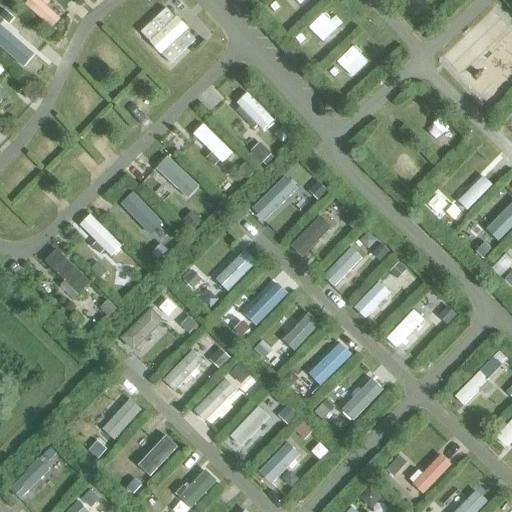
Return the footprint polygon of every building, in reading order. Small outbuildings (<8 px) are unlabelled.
[(61,21),(37,0),(30,0),(24,7),(52,32),(61,21)] [(339,8),(327,8),(326,32),(339,33),(339,8)] [(166,10),(141,34),(169,65),(195,42),(166,10)] [(45,44),(20,20),(12,29),(37,53),(45,44)] [(363,61),(385,50),(375,31),(354,42),(363,61)] [(274,122),(247,95),(237,106),(264,133),(274,122)] [(232,155),(203,127),(193,137),(222,165),(232,155)] [(400,156),(413,142),(396,127),(384,140),(400,156)] [(259,144),(251,153),(262,164),(270,155),(259,144)] [(197,190),(167,161),(157,172),(188,200),(197,190)] [(247,164),(238,173),(247,181),(256,173),(247,164)] [(494,188),(484,178),(458,204),(468,214),(494,188)] [(319,184),(309,193),(318,201),(327,192),(319,184)] [(282,198),(276,191),(262,204),(268,211),(282,198)] [(159,222),(134,196),(125,205),(151,230),(159,222)] [(449,212),(441,220),(450,230),(459,221),(449,212)] [(193,214),(183,222),(192,232),(202,223),(193,214)] [(122,249),(90,217),(80,228),(111,259),(122,249)] [(323,217),(291,249),(303,261),(334,228),(323,217)] [(352,217),(346,223),(352,229),(359,223),(352,217)] [(472,235),(465,243),(480,258),(488,250),(472,235)] [(382,246),(373,255),(380,262),(389,253),(382,246)] [(245,261),(233,248),(202,278),(214,291),(245,261)] [(352,249),(324,278),(335,289),(363,260),(352,249)] [(90,286),(56,253),(45,265),(79,298),(90,286)] [(98,264),(90,272),(99,281),(107,273),(98,264)] [(399,264),(390,274),(398,282),(408,272),(399,264)] [(194,272),(184,282),(192,291),(202,281),(194,272)] [(279,293),(267,281),(235,311),(248,324),(279,293)] [(380,284),(355,310),(366,321),(392,294),(380,284)] [(107,302),(100,310),(108,318),(115,310),(107,302)] [(449,309),(439,319),(448,327),(457,317),(449,309)] [(152,311),(121,342),(134,354),(164,324),(152,311)] [(313,326),(301,313),(269,344),(281,356),(313,326)] [(414,313),(387,341),(397,351),(424,323),(414,313)] [(189,317),(181,325),(190,333),(197,325),(189,317)] [(242,324),(235,331),(242,338),(249,331),(242,324)] [(262,343),(254,351),(264,360),(271,352),(262,343)] [(353,359),(341,346),(309,377),(321,389),(353,359)] [(220,351),(210,361),(220,370),(229,361),(220,351)] [(205,364),(193,353),(164,383),(176,394),(205,364)] [(239,367),(232,375),(241,385),(249,377),(239,367)] [(291,373),(284,380),(290,387),(298,381),(291,373)] [(489,384),(480,375),(455,399),(464,409),(489,384)] [(226,381),(194,414),(205,425),(237,392),(226,381)] [(342,412),(353,423),(384,393),(373,382),(342,412)] [(113,444),(141,414),(129,403),(101,434),(113,444)] [(321,406),(314,414),(322,421),(329,414),(321,406)] [(287,408),(278,417),(288,426),(297,417),(287,408)] [(260,409),(230,439),(241,450),(271,421),(260,409)] [(511,423),(496,440),(508,451),(511,446),(511,423)] [(302,424),(294,432),(303,441),(311,433),(302,424)] [(327,432),(317,440),(327,452),(337,444),(327,432)] [(152,479),(180,449),(169,438),(141,468),(152,479)] [(97,443),(89,452),(98,460),(106,451),(97,443)] [(288,446),(260,476),(272,487),(300,458),(288,446)] [(51,449),(43,457),(49,462),(57,455),(51,449)] [(452,468),(441,458),(413,487),(424,498),(452,468)] [(30,471),(4,496),(13,505),(39,480),(30,471)] [(190,511),(217,484),(206,474),(179,501),(190,511)] [(93,488),(81,500),(91,509),(102,498),(93,488)] [(427,504),(438,511),(439,511),(447,501),(435,493),(427,504)] [(479,511),(487,505),(477,496),(461,511),(479,511)]
